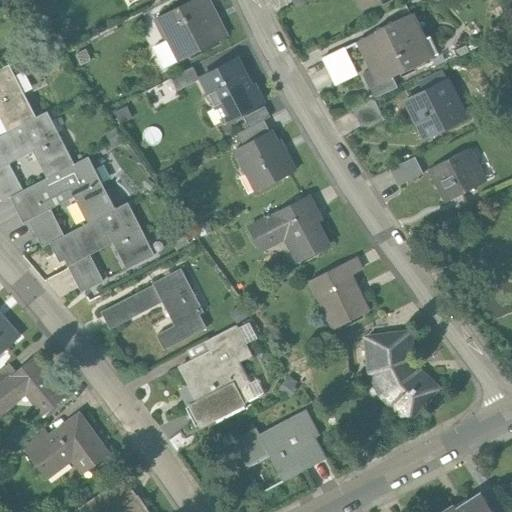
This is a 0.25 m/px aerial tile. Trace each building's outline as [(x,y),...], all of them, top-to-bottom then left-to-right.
[(204,0),(195,0),(156,21),(166,41),(154,47),(165,68),(177,62),(224,38),(204,0)] [(357,0),(362,9),(381,0),(357,0)] [(412,13),(376,31),(377,33),(360,41),(366,55),(373,52),(379,65),(365,72),(371,86),(393,75),(427,59),(419,41),(425,39),(412,13)] [(346,49),(324,59),(330,72),(352,62),(346,49)] [(236,60),(201,78),(216,107),(220,105),(227,118),(223,121),(223,122),(261,102),(253,86),(250,87),(236,60)] [(0,107),(3,106),(14,129),(35,118),(9,66),(0,70),(0,107)] [(192,68),(170,79),(177,91),(198,80),(192,68)] [(393,75),(371,86),(376,97),(398,87),(393,75)] [(447,79),(409,98),(418,118),(415,120),(424,139),(461,121),(455,107),(459,105),(447,79)] [(374,98),(352,109),(362,130),(384,119),(374,98)] [(264,107),(242,118),(248,128),(263,120),(269,117),(264,107)] [(74,166),(47,113),(35,118),(14,129),(0,136),(0,161),(8,158),(31,146),(36,156),(43,153),(55,176),(74,166)] [(248,128),(239,133),(244,144),(269,132),(263,120),(248,128)] [(244,144),(234,149),(246,173),(250,172),(259,188),(293,171),(285,154),(281,155),(269,132),(244,144)] [(469,150),(431,169),(441,189),(445,186),(452,200),(484,184),(475,165),(477,164),(469,150)] [(8,158),(0,161),(0,194),(3,201),(11,197),(11,198),(24,191),(8,158)] [(116,210),(89,158),(74,166),(55,176),(24,191),(11,198),(21,217),(26,214),(43,247),(50,244),(63,237),(46,204),(71,191),(76,202),(83,198),(95,221),(116,210)] [(416,158),(392,171),(399,186),(424,174),(416,158)] [(308,197),(248,227),(258,247),(282,234),(298,262),(329,246),(312,213),(315,211),(308,197)] [(63,237),(50,244),(60,262),(66,259),(81,289),(101,279),(86,249),(111,236),(116,248),(123,245),(134,266),(154,256),(128,204),(116,210),(95,221),(63,237)] [(357,259),(337,269),(342,280),(352,275),(362,270),(357,259)] [(342,280),(337,269),(312,282),(329,315),(337,311),(344,324),(370,311),(352,275),(342,280)] [(194,299),(179,271),(152,285),(153,287),(122,303),(131,320),(162,304),(174,326),(156,335),(164,350),(205,329),(190,301),(194,299)] [(122,303),(101,314),(110,331),(131,320),(122,303)] [(18,339),(0,318),(0,353),(3,351),(3,352),(18,339)] [(211,352),(179,369),(188,387),(190,386),(198,402),(189,407),(200,427),(242,405),(224,369),(237,362),(228,345),(240,339),(234,326),(207,340),(211,352)] [(410,333),(370,337),(375,375),(385,374),(392,390),(384,397),(413,418),(440,388),(421,372),(414,355),(410,333)] [(64,398),(33,360),(17,374),(0,387),(0,415),(26,395),(43,415),(64,398)] [(9,364),(0,371),(0,387),(17,374),(9,364)] [(108,456),(81,418),(52,438),(29,454),(43,473),(69,455),(83,474),(108,456)] [(306,470),(281,423),(258,435),(255,429),(233,441),(241,457),(263,445),(283,482),(306,470)] [(45,429),(23,445),(29,454),(52,438),(45,429)] [(326,459),(315,438),(301,445),(312,466),(326,459)] [(122,478),(77,509),(79,511),(146,511),(136,497),(135,498),(122,478)] [(492,511),(481,493),(456,508),(455,506),(445,511),(492,511)]
